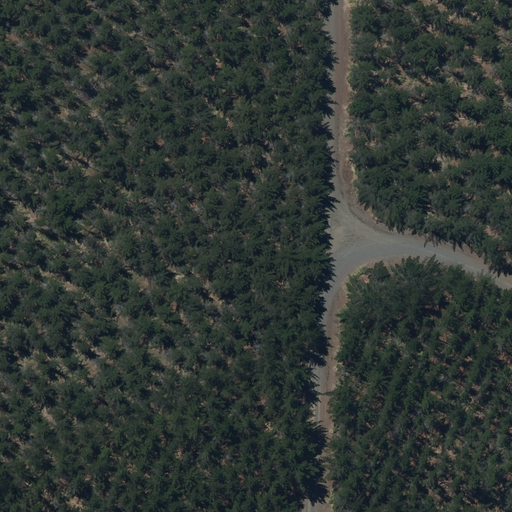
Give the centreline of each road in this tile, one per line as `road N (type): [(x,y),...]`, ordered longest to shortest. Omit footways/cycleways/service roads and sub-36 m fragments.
road 1 (track): [(293,0),(306,511)]
road 2 (track): [(301,232),(511,330)]
